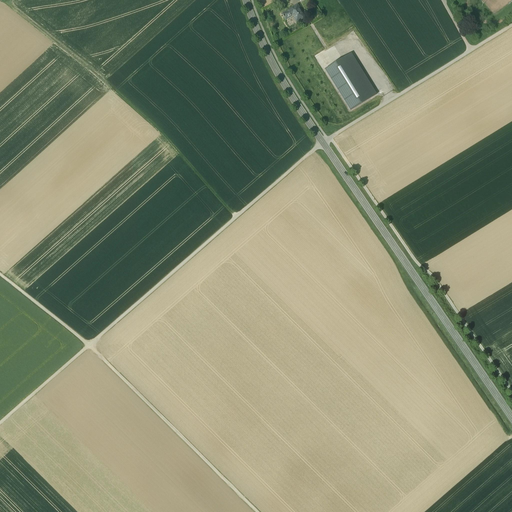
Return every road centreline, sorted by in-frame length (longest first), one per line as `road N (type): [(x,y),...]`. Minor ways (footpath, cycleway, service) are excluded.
road 1 (track): [(87,345),(322,143),(511,26)]
road 2 (secondary): [(511,419),(283,83),(245,0)]
road 3 (track): [(235,217),(149,121),(0,0)]
road 4 (track): [(87,345),(256,511)]
